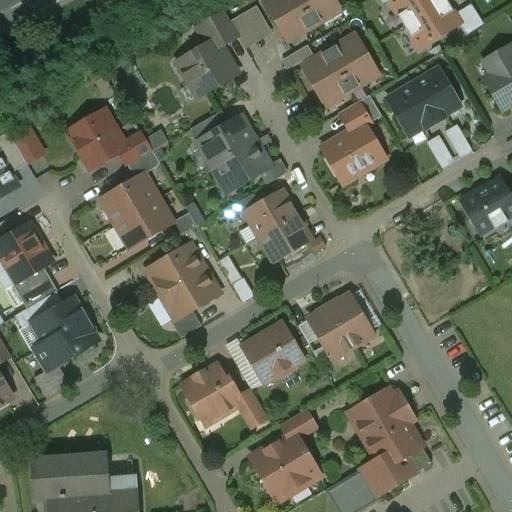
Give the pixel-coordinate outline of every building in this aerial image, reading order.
[(314,27),(297,0),(268,0),(264,3),(287,43),(314,27)] [(297,0),(314,27),(340,12),(333,0),(297,0)] [(446,2),(444,0),(399,0),(391,5),(405,28),(446,2)] [(454,17),(446,2),(405,28),(420,51),(460,25),(454,17)] [(471,6),(454,17),(460,25),(467,37),(484,26),(471,6)] [(255,7),(229,22),(238,37),(246,50),(272,35),(255,7)] [(224,13),(197,30),(207,46),(217,40),(221,47),(238,37),(229,22),(224,13)] [(341,44),(328,52),(351,92),(378,76),(355,36),(341,44)] [(221,47),(217,40),(207,46),(177,64),(190,86),(196,82),(203,95),(237,75),(221,47)] [(511,53),(509,48),(490,59),(498,72),(483,81),(501,111),(511,104),(511,53)] [(315,60),(301,68),(325,108),(351,92),(328,52),(315,60)] [(438,70),(412,86),(434,122),(459,107),(438,70)] [(412,86),(386,101),(408,137),(434,122),(412,86)] [(381,118),(369,97),(357,104),(364,115),(365,114),(370,124),(381,118)] [(104,112),(76,128),(87,147),(79,152),(90,171),(118,154),(126,150),(122,143),(104,112)] [(221,112),(190,130),(198,143),(228,125),(221,112)] [(364,115),(354,121),(351,132),(351,136),(346,135),(341,138),(340,142),(323,153),(342,185),(357,176),(354,171),(366,164),(367,167),(383,158),(367,130),(372,127),(370,124),(365,114),(364,115)] [(228,125),(198,143),(212,168),(254,143),(242,122),(234,122),(228,125)] [(456,126),(444,134),(449,142),(461,135),(456,126)] [(140,132),(122,143),(126,150),(118,154),(126,168),(127,167),(152,153),(140,132)] [(27,166),(9,135),(0,138),(0,156),(5,166),(11,175),(25,167),(27,166)] [(461,135),(449,142),(460,160),(472,153),(461,135)] [(438,137),(426,144),(431,152),(443,145),(438,137)] [(254,143),(212,168),(220,181),(228,181),(234,190),(268,169),(257,151),(259,150),(254,143)] [(454,164),(443,145),(431,152),(442,171),(454,164)] [(152,153),(127,167),(135,181),(144,176),(160,166),(152,153)] [(0,199),(14,192),(6,179),(11,175),(5,166),(0,156),(0,199)] [(135,181),(100,201),(115,225),(158,200),(144,176),(135,181)] [(511,202),(505,190),(499,180),(455,206),(477,244),(511,223),(511,202)] [(282,191),(243,214),(257,239),(295,217),(289,206),(291,205),(282,191)] [(158,200),(115,225),(129,249),(163,229),(172,224),(158,200)] [(172,224),(163,229),(171,242),(196,228),(188,214),(172,224)] [(295,217),(257,239),(272,265),(312,241),(303,227),(302,228),(295,217)] [(43,249),(29,225),(0,241),(0,255),(16,283),(17,284),(43,269),(50,265),(41,250),(43,249)] [(189,246),(153,267),(158,276),(154,283),(161,296),(204,271),(189,246)] [(221,261),(232,284),(240,280),(229,257),(221,261)] [(43,269),(17,284),(16,283),(12,286),(26,310),(57,292),(43,269)] [(204,271),(161,296),(175,320),(176,321),(192,312),(218,296),(204,271)] [(372,335),(349,296),(333,305),(333,304),(327,307),(353,349),(365,342),(364,340),(372,335)] [(72,300),(32,324),(44,345),(44,346),(86,321),(80,311),(78,311),(72,300)] [(353,349),(327,307),(322,310),(323,311),(307,320),(330,360),(338,355),(340,357),(353,349)] [(192,312),(176,321),(175,320),(170,323),(180,340),(201,327),(192,312)] [(86,321),(44,346),(44,345),(34,351),(47,372),(96,342),(90,332),(92,331),(86,321)] [(281,324),(257,339),(260,344),(244,353),(260,380),(275,371),(279,379),(294,370),(292,366),(303,360),(281,324)] [(0,365),(11,359),(0,341),(0,365)] [(217,367),(204,374),(203,372),(193,378),(194,379),(182,387),(189,400),(187,402),(198,421),(213,412),(217,420),(238,408),(243,405),(238,398),(228,380),(225,382),(217,367)] [(387,390),(348,414),(376,462),(361,471),(376,497),(378,496),(407,479),(398,462),(421,448),(407,424),(413,420),(398,394),(392,398),(387,390)] [(250,391),(238,398),(243,405),(238,408),(250,429),(267,419),(250,391)] [(306,411),(279,426),(287,439),(294,434),(299,442),(317,431),(306,411)] [(287,439),(277,445),(278,447),(267,454),(266,453),(251,461),(261,477),(259,483),(265,485),(272,496),(285,488),(289,494),(305,484),(302,480),(316,471),(299,442),(294,434),(287,439)] [(106,456),(30,461),(33,503),(50,501),(109,496),(106,456)] [(361,471),(324,493),(335,511),(362,511),(381,501),(378,496),(376,497),(361,471)] [(135,511),(134,494),(109,496),(110,511),(135,511)] [(110,511),(109,496),(50,501),(50,511),(110,511)]
